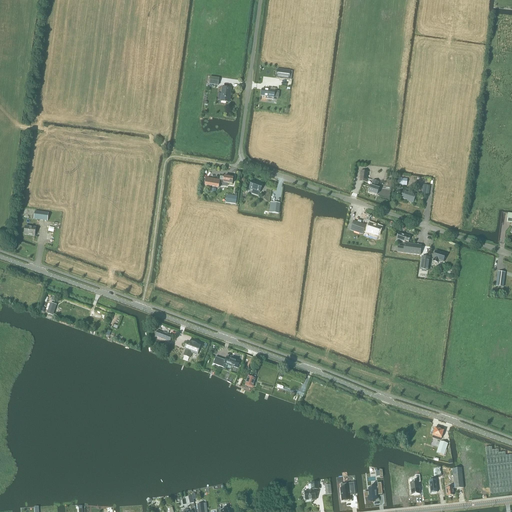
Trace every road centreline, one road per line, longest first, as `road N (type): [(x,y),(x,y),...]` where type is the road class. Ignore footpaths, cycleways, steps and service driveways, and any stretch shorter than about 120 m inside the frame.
road 1 (tertiary): [(511,443),(0,256)]
road 2 (unclassified): [(511,254),(246,164),(240,151),(260,0)]
